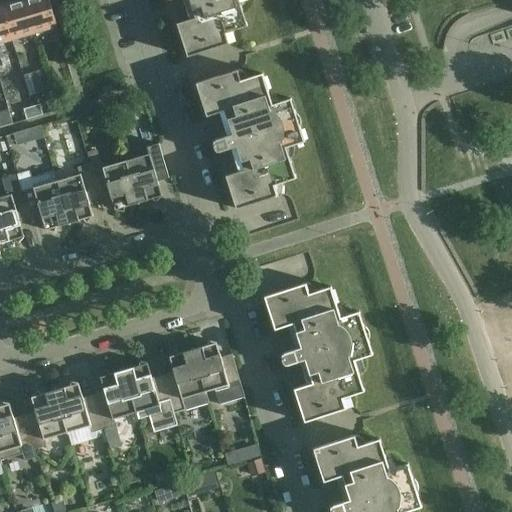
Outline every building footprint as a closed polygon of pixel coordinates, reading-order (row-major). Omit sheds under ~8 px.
[(12,39),(33,33),(23,0),(20,0),(2,6),(12,39)] [(23,0),(33,33),(55,26),(55,28),(57,27),(48,0),(23,0)] [(184,0),(190,19),(176,24),(187,57),(228,43),(225,33),(247,26),(238,0),(184,0)] [(0,42),(12,39),(2,6),(0,6),(0,42)] [(36,95),(47,91),(41,70),(29,73),(36,95)] [(228,136),(215,140),(216,140),(214,141),(214,142),(213,144),(214,146),(214,148),(215,149),(216,151),(218,152),(219,151),(219,152),(231,148),(239,171),(225,176),(236,209),(277,196),(274,185),(296,178),(286,147),(304,141),(291,98),(272,104),(263,73),(240,80),(237,70),(196,83),(206,117),(220,112),(228,136)] [(79,104),(76,94),(67,96),(71,107),(79,104)] [(34,117),(43,115),(39,105),(31,107),(34,117)] [(26,120),(34,117),(31,107),(23,109),(26,120)] [(43,137),(40,126),(29,129),(32,140),(43,137)] [(126,161),(125,161),(138,203),(151,199),(155,203),(162,196),(152,187),(151,183),(168,178),(158,144),(147,147),(149,154),(135,158),(135,159),(127,162),(126,161)] [(101,160),(89,164),(99,199),(116,193),(117,197),(114,210),(124,213),(125,207),(138,203),(125,161),(125,162),(116,165),(116,164),(103,167),(101,160)] [(69,223),(70,223),(82,220),(86,223),(93,216),(83,207),(82,204),(99,199),(89,164),(77,168),(79,174),(66,178),(66,180),(58,182),(57,180),(56,180),(69,223)] [(69,223),(56,180),(54,171),(31,178),(29,171),(17,174),(20,184),(30,219),(47,214),(48,217),(45,230),(55,233),(56,227),(69,223)] [(30,219),(20,184),(17,174),(1,179),(6,196),(0,197),(0,243),(13,240),(17,244),(24,237),(14,227),(13,224),(30,219)] [(295,349),(283,353),(284,353),(282,354),(281,355),(281,357),(282,359),(282,361),(283,362),(284,364),(285,365),(286,365),(287,364),(287,365),(299,361),(307,384),(293,389),(304,422),(346,409),(345,407),(342,398),(364,391),(354,360),(373,354),(359,311),(340,317),(330,286),(308,293),(305,283),(264,296),(274,330),(288,325),(295,349)] [(219,405),(244,397),(232,354),(214,360),(213,356),(216,343),(207,340),(206,346),(192,350),(205,393),(206,393),(205,391),(214,388),(219,405)] [(192,350),(179,354),(175,350),(168,357),(179,366),(180,370),(162,375),(172,409),(174,415),(209,405),(205,393),(192,350)] [(174,415),(172,409),(162,375),(145,380),(144,376),(147,363),(138,361),(137,366),(123,370),(136,414),(138,420),(149,417),(153,432),(177,425),(174,415)] [(123,370),(110,374),(106,370),(100,377),(110,387),(111,390),(93,395),(103,430),(115,426),(113,419),(126,415),(126,414),(135,411),(136,414),(123,370)] [(68,386),(55,390),(54,390),(67,434),(68,434),(67,431),(76,429),(76,430),(90,426),(92,433),(103,430),(93,395),(76,400),(75,397),(78,383),(69,381),(68,386)] [(67,434),(54,390),(41,394),(37,390),(30,397),(40,407),(41,410),(24,415),(34,450),(46,446),(44,440),(57,436),(57,434),(66,432),(67,434)] [(6,417),(9,404),(0,401),(0,460),(0,461),(21,455),(23,461),(36,458),(34,450),(24,415),(7,421),(6,417)] [(344,501),(332,505),(333,505),(331,506),(330,508),(330,509),(331,511),(330,511),(404,511),(421,507),(408,464),(389,469),(379,439),(357,445),(354,435),(312,449),(323,482),(337,477),(344,501)] [(235,452),(224,456),(226,466),(238,463),(235,452)] [(263,473),(259,460),(247,464),(250,476),(263,473)] [(155,474),(158,483),(169,480),(166,471),(155,474)] [(213,471),(200,475),(205,491),(217,488),(213,471)] [(108,505),(105,478),(68,482),(71,509),(108,505)] [(50,503),(53,511),(57,511),(65,510),(62,499),(50,503)]
